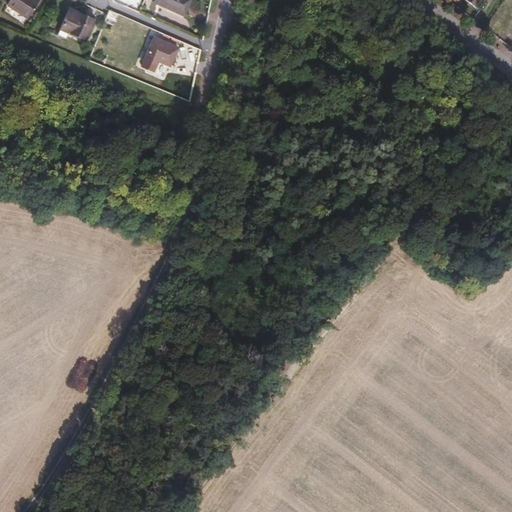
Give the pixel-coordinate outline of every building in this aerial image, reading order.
[(29,18),(40,0),(39,0),(11,0),(9,5),(29,18)] [(184,15),(191,0),(154,0),(154,1),(184,15)] [(254,3),(252,2),(251,9),(262,10),(262,4),(254,3)] [(87,38),(95,20),(70,9),(61,29),(67,32),(68,30),(87,38)] [(115,22),(119,13),(110,10),(107,18),(115,22)] [(171,65),(179,48),(156,37),(148,55),(171,65)]
